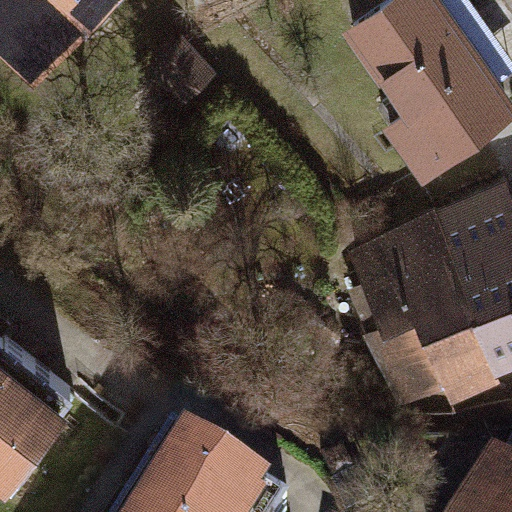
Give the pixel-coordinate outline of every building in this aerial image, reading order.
[(0,0),(0,35),(38,71),(105,0),(0,0)] [(368,0),(344,17),(402,97),(384,111),(420,161),(511,94),(511,83),(502,69),(511,62),(511,38),(484,0),(368,0)] [(214,76),(181,41),(147,73),(179,109),(214,76)] [(511,350),(511,195),(503,175),(339,245),(404,397),(444,380),(452,397),(506,374),(498,357),(511,350)] [(0,481),(70,395),(0,337),(0,481)] [(287,511),(296,500),(181,427),(126,511),(287,511)] [(511,511),(511,482),(489,469),(464,511),(511,511)]
